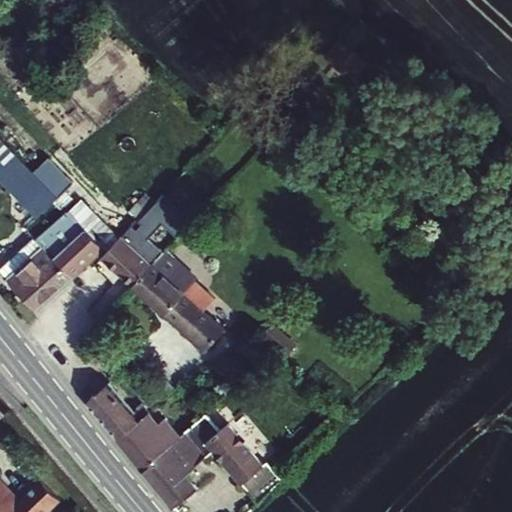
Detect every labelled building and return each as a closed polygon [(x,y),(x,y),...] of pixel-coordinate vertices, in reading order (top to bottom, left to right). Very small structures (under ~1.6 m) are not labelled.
[(0,134),(0,168),(30,200),(45,207),(56,195),(32,168),(0,134)] [(46,155),(32,168),(56,195),(69,181),(46,155)] [(82,196),(37,239),(44,246),(72,276),(103,246),(101,244),(116,231),(82,196)] [(129,209),(137,217),(145,208),(149,204),(142,197),(129,209)] [(125,230),(101,255),(133,284),(164,250),(149,236),(161,224),(145,208),(137,217),(125,230)] [(27,245),(21,250),(29,259),(35,254),(27,245)] [(44,246),(35,254),(29,259),(21,250),(0,271),(38,309),(72,276),(44,246)] [(196,276),(166,248),(164,250),(133,284),(205,349),(225,328),(184,290),(196,276)] [(164,367),(143,382),(158,402),(179,387),(164,367)] [(110,381),(86,400),(97,413),(118,438),(141,419),(149,412),(141,403),(133,410),(110,381)] [(218,429),(205,413),(166,448),(143,467),(176,507),(198,487),(187,474),(214,450),(260,501),(283,476),(267,459),(263,462),(226,421),(218,429)] [(166,448),(141,419),(118,438),(143,467),(166,448)] [(0,511),(48,511),(64,497),(45,477),(24,496),(20,500),(12,492),(13,484),(2,474),(0,476),(0,511)] [(20,500),(24,496),(13,484),(12,492),(20,500)]
